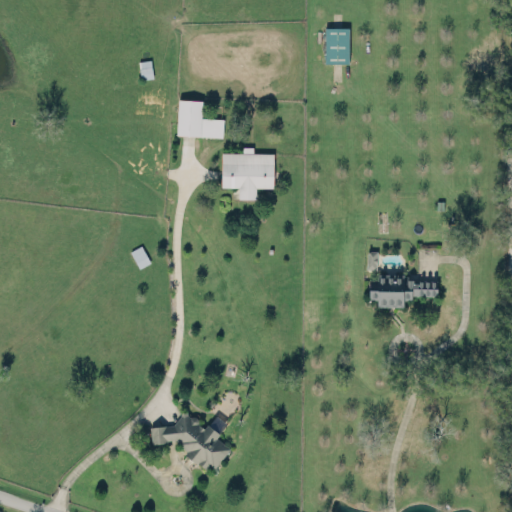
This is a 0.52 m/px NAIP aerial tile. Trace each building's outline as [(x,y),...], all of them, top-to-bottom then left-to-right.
[(348,26),(324,26),(324,61),(348,61),(348,26)] [(139,66),(140,77),(151,76),(150,65),(139,66)] [(200,134),(201,98),(177,97),(176,133),(200,134)] [(237,197),(254,197),(254,186),(272,186),(273,152),(221,151),(220,185),(238,186),(237,197)] [(129,250),(139,266),(149,260),(140,244),(129,250)] [(376,249),(366,249),(366,267),(376,266),(376,249)] [(376,305),(402,305),(402,298),(411,298),(411,294),(436,294),(436,279),(403,279),(403,272),(377,272),(376,278),(368,278),(368,298),(376,298),(376,305)] [(149,425),(151,442),(182,438),(183,452),(202,467),(215,465),(229,447),(218,438),(217,431),(209,424),(199,425),(197,414),(190,415),(184,410),(182,410),(172,423),(149,425)]
